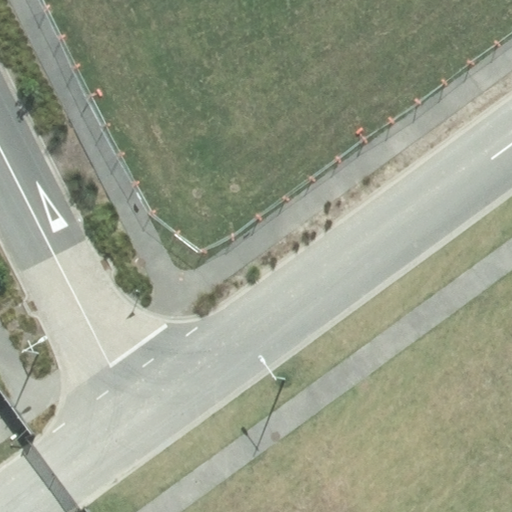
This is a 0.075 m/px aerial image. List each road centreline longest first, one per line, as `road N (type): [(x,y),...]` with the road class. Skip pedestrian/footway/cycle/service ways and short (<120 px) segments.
road 1 (residential): [(511,158),(152,409)]
road 2 (residential): [(152,409),(0,113)]
road 3 (residential): [(152,409),(0,504)]
